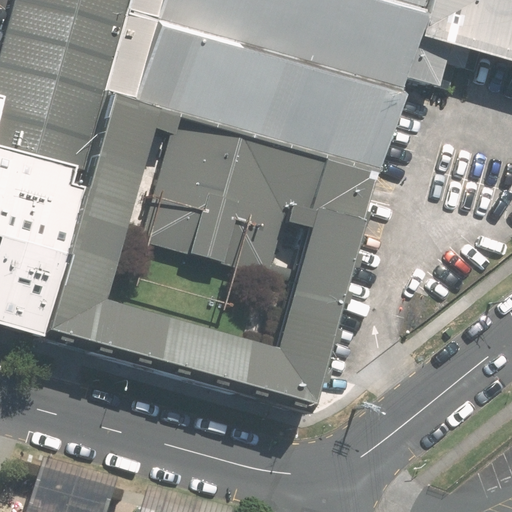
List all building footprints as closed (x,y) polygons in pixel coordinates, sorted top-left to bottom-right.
[(0,152),(69,172),(122,0),(12,0),(0,46),(0,152)] [(414,0),(123,0),(96,90),(365,166),(399,46),(414,0)] [(511,0),(414,0),(399,46),(511,78),(511,0)] [(31,329),(300,403),(365,166),(96,90),(31,329)] [(0,152),(0,323),(25,331),(69,172),(0,152)] [(23,511),(103,511),(109,495),(34,475),(23,511)]
